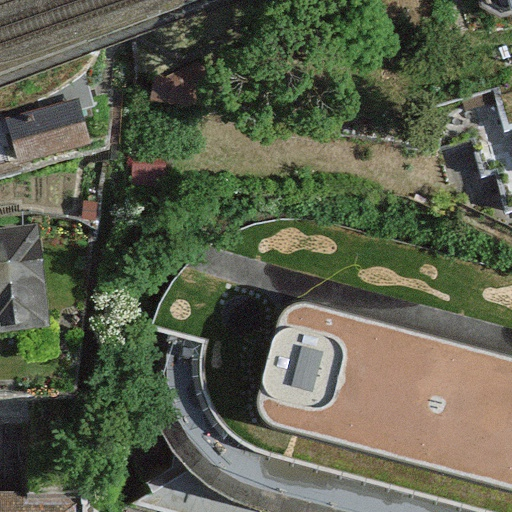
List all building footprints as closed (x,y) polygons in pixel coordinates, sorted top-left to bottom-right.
[(511,79),(487,86),(511,179),(511,79)] [(12,123),(27,174),(100,151),(84,101),(12,123)] [(197,470),(216,488),(226,493),(223,500),(226,502),(230,496),(240,501),(262,509),(261,511),(263,511),(265,511),(266,510),(272,511),(511,511),(511,268),(339,223),(315,219),(288,219),(263,223),(238,232),(216,246),(197,262),(180,282),(167,304),(159,328),(154,354),(154,379),(159,405),(168,430),(180,452),(197,470)] [(45,229),(0,235),(0,334),(59,327),(45,229)] [(0,511),(116,511),(121,509),(39,511),(29,511),(29,497),(0,496),(0,511)]
